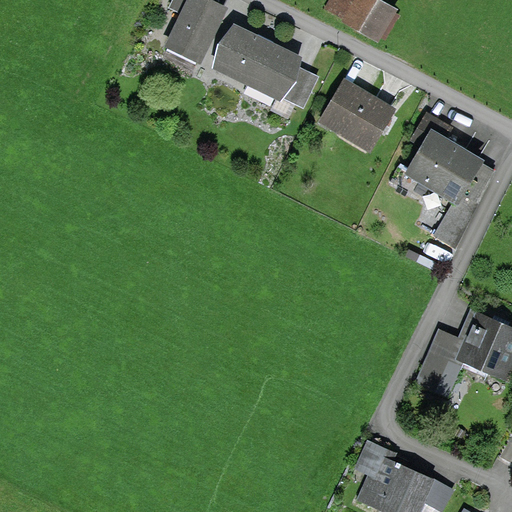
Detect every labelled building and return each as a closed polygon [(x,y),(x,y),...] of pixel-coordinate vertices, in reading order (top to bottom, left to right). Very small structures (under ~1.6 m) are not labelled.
[(185,13),(171,42),(200,56),(222,11),(200,0),(174,0),(171,6),(185,13)] [(331,0),(328,6),(377,36),(392,11),(375,0),(331,0)] [(235,31),(219,65),(279,95),(296,60),(235,31)] [(345,83),(322,120),(369,147),(390,110),(345,83)] [(425,148),(410,171),(456,198),(434,235),(455,247),(493,171),(443,142),(451,128),(426,114),(413,141),(425,148)] [(485,376),(487,372),(502,379),(511,355),(511,330),(481,317),(483,314),(481,313),(468,343),(438,330),(415,381),(446,395),(459,364),(485,376)] [(361,498),(392,511),(415,511),(416,511),(417,511),(437,511),(449,491),(399,466),(400,463),(396,462),(395,465),(389,462),(393,453),(369,443),(359,466),(373,472),(361,498)]
